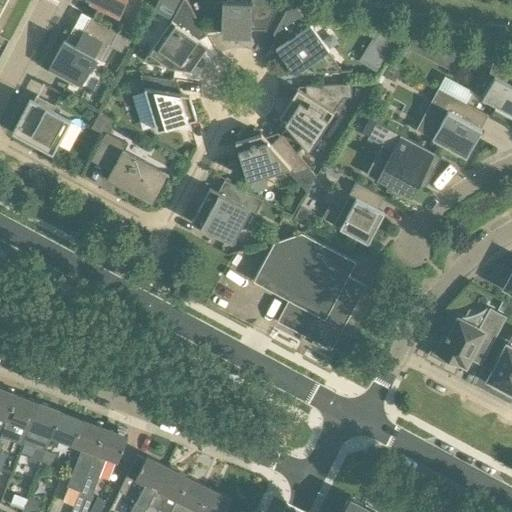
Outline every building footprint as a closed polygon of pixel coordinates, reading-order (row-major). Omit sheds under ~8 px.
[(0,0),(0,33),(17,0),(0,0)] [(85,0),(85,1),(102,9),(103,7),(119,15),(126,0),(85,0)] [(207,46),(199,40),(207,35),(186,0),(182,0),(171,20),(143,60),(148,64),(175,68),(191,70),(207,46)] [(251,30),(266,30),(281,3),(268,0),(250,0),(250,2),(222,1),(221,34),(251,35),(251,30)] [(280,20),(273,34),(281,45),(276,49),(294,75),(299,71),(301,74),(350,71),(350,70),(341,71),(296,8),(288,6),(288,7),(280,20)] [(49,73),(69,83),(80,89),(96,59),(102,62),(118,32),(90,18),(82,32),(74,27),(49,73)] [(375,31),(360,60),(377,69),(392,40),(375,31)] [(441,65),(445,50),(423,44),(419,53),(441,65)] [(498,65),(491,88),(485,100),(511,114),(511,67),(471,56),(471,57),(498,65)] [(385,76),(394,81),(401,69),(388,62),(376,81),(381,83),(385,76)] [(193,120),(186,97),(185,96),(183,94),(182,94),(180,93),(176,81),(140,75),(157,131),(169,127),(190,130),(190,131),(191,131),(189,121),(193,120)] [(351,84),(306,86),(306,93),(298,88),(279,116),(308,150),(342,98),(352,97),(351,84)] [(488,115),(438,89),(416,130),(466,157),(488,115)] [(70,120),(53,111),(55,106),(36,95),(17,130),(54,150),(70,120)] [(104,134),(112,120),(99,113),(92,128),(104,134)] [(381,145),(366,174),(410,198),(419,182),(426,186),(441,157),(376,123),(375,123),(370,121),(363,133),(369,136),(368,138),(381,145)] [(168,175),(124,151),(128,144),(106,132),(91,161),(111,172),(107,179),(153,203),(168,175)] [(310,169),(280,135),(270,144),(261,134),(235,141),(247,180),(294,165),(298,172),(310,169)] [(224,180),(218,192),(211,189),(193,223),(231,243),(249,210),(256,213),(263,200),(224,180)] [(331,224),(364,241),(381,210),(377,209),(384,197),(366,187),(354,181),(331,224)] [(294,217),(305,223),(310,212),(300,207),(294,217)] [(338,336),(366,285),(349,276),(356,262),(301,233),(274,243),(254,281),(288,300),(277,321),(331,350),(333,346),(339,349),(345,340),(338,336)] [(511,272),(509,271),(502,283),(506,285),(504,288),(511,291),(511,272)] [(511,307),(502,302),(497,311),(507,316),(511,307)] [(469,359),(480,365),(506,317),(489,308),(478,329),(458,318),(449,335),(446,334),(442,342),(437,339),(429,355),(444,363),(447,358),(456,364),(457,361),(465,366),(469,359)] [(511,348),(507,345),(488,380),(511,393),(511,348)] [(0,435),(16,394),(0,387),(0,435)] [(16,394),(0,435),(0,436),(22,444),(22,442),(28,427),(29,428),(38,402),(16,394)] [(61,411),(38,402),(29,428),(28,427),(22,442),(35,447),(29,461),(40,465),(45,451),(51,436),(61,411)] [(83,419),(61,411),(51,436),(73,445),(83,419)] [(83,419),(73,445),(81,447),(66,486),(80,492),(105,427),(83,419)] [(80,492),(72,511),(86,511),(93,496),(91,496),(106,457),(118,461),(128,436),(105,427),(80,492)] [(45,451),(40,465),(49,468),(55,454),(45,451)] [(146,456),(144,459),(136,455),(118,491),(138,501),(132,511),(145,511),(168,467),(146,456)] [(169,511),(170,511),(189,477),(168,467),(145,511),(156,511),(158,509),(160,510),(168,494),(176,499),(169,511)] [(189,477),(170,511),(197,511),(210,488),(189,477)] [(210,488),(197,511),(223,511),(231,498),(210,488)] [(11,504),(24,509),(28,499),(15,494),(11,504)] [(341,511),(383,511),(385,509),(367,499),(364,504),(349,496),(341,511)] [(22,511),(35,511),(41,502),(30,497),(22,511)] [(104,501),(98,498),(93,507),(100,511),(104,501)]
